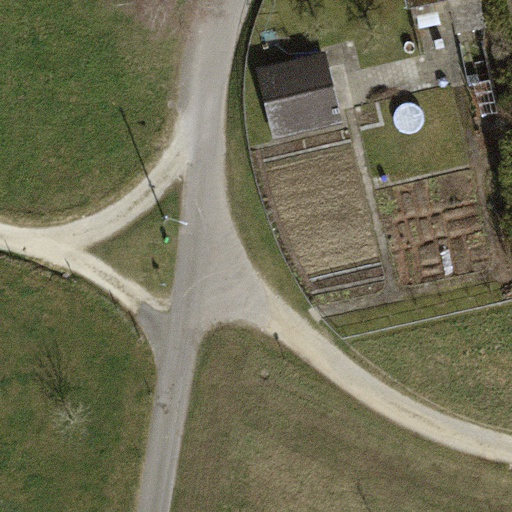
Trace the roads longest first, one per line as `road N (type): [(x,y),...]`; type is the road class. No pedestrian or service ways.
road 1 (residential): [(228,0),(217,29),(157,511)]
road 2 (track): [(189,261),(480,448),(511,455)]
road 3 (track): [(0,233),(46,248),(114,287),(155,328),(178,377)]
road 4 (track): [(46,248),(86,229),(205,129)]
